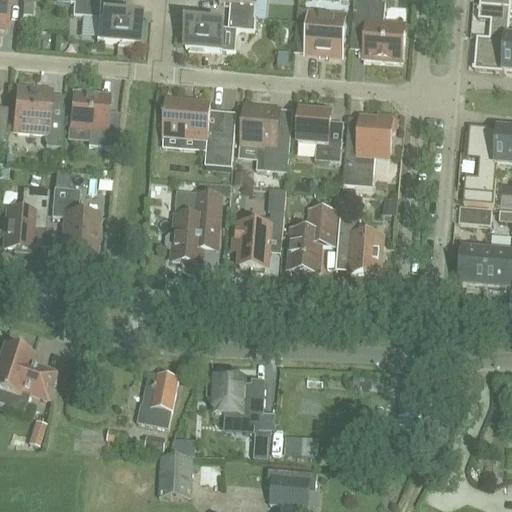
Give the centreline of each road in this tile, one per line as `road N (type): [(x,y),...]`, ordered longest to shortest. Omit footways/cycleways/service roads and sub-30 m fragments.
road 1 (unclassified): [(511,364),(132,346)]
road 2 (residential): [(399,304),(155,292),(132,346)]
road 3 (residential): [(419,95),(156,77)]
road 4 (residential): [(429,315),(454,98)]
road 5 (residential): [(399,304),(419,95)]
road 6 (residential): [(156,77),(0,62)]
road 7 (unclassified): [(132,346),(0,303)]
